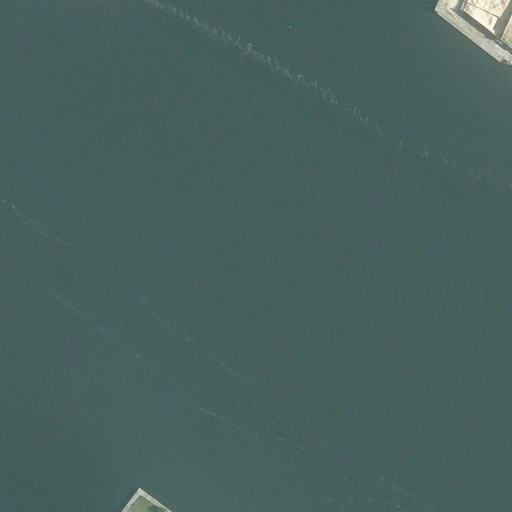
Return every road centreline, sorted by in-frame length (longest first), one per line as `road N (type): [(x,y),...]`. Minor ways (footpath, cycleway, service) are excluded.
road 1 (motorway): [(72,511),(378,0)]
road 2 (motorway): [(32,511),(338,0)]
road 3 (motorway): [(274,0),(0,466)]
road 4 (motorway): [(251,0),(0,427)]
